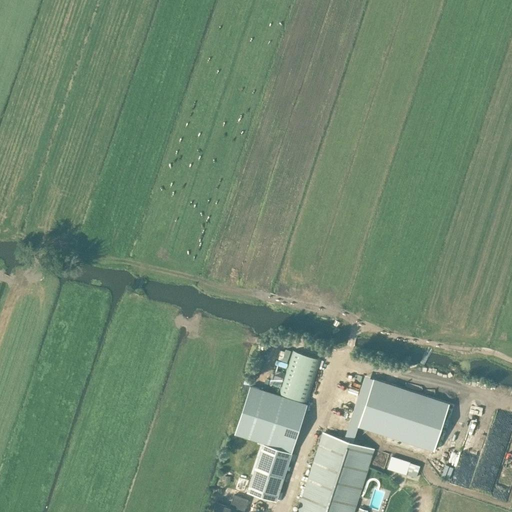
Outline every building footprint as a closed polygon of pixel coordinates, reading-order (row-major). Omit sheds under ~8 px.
[(307,403),(321,359),(293,349),(279,393),(307,403)] [(352,511),(373,449),(324,432),(298,511),(352,511)] [(263,444),(248,491),(276,501),(292,453),(263,444)] [(406,474),(410,462),(391,456),(387,468),(406,474)] [(239,477),(236,487),(244,490),(248,480),(239,477)] [(243,511),(248,499),(234,495),(230,507),(217,503),(213,511),(236,511),(237,510),(242,511),(243,511)]
